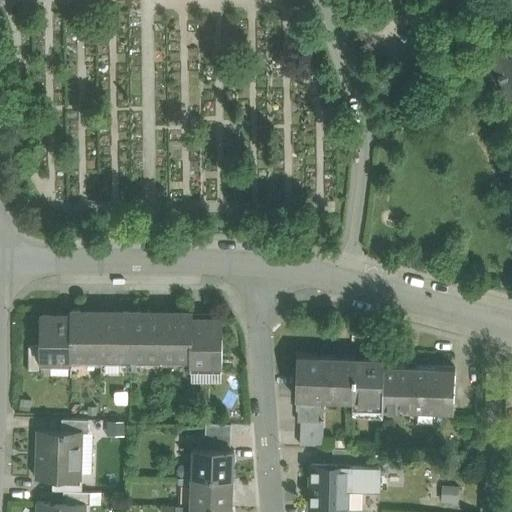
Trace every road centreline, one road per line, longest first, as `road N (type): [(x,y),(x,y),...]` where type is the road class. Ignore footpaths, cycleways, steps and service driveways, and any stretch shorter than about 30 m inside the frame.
road 1 (residential): [(344,280),(367,128),(319,0)]
road 2 (residential): [(0,259),(255,270)]
road 3 (residential): [(255,270),(276,511)]
road 4 (residential): [(344,280),(511,323)]
